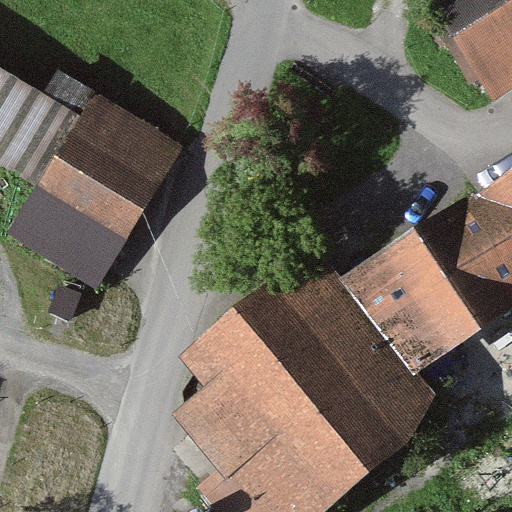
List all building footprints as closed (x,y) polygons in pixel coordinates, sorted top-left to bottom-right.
[(511,0),(430,0),(426,3),(476,78),(511,53),(511,0)] [(0,171),(28,189),(3,229),(87,281),(114,237),(165,154),(48,82),(37,99),(0,75),(0,171)] [(511,183),(477,206),(511,259),(511,183)] [(389,313),(418,358),(511,297),(511,259),(477,206),(471,210),(466,202),(381,257),(375,262),(402,304),(389,313)] [(198,490),(216,511),(311,511),(396,443),(417,406),(394,377),(300,263),(192,351),(228,395),(219,403),(253,444),(231,463),(223,469),(198,490)]
